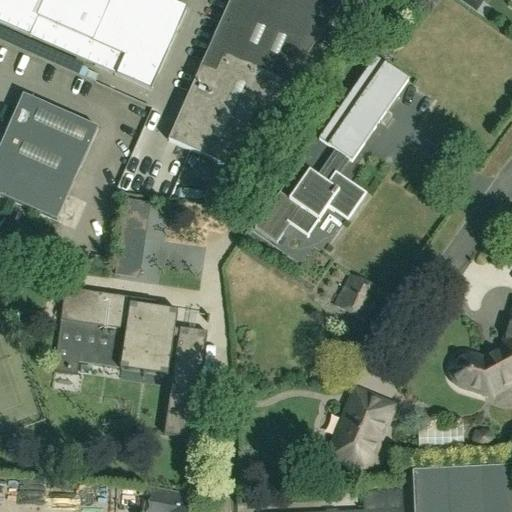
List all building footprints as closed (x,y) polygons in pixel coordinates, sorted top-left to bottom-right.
[(187,9),(167,0),(0,0),(0,24),(151,91),(187,9)] [(265,119),(288,86),(348,0),(230,0),(168,142),(230,169),(254,114),(265,119)] [(484,1),(481,0),(451,0),(475,15),(484,1)] [(339,153),(334,159),(343,165),(348,159),(353,162),(410,80),(377,57),(320,139),(339,153)] [(24,96),(0,148),(0,158),(7,162),(0,180),(0,196),(57,222),(99,129),(24,96)] [(338,173),(343,165),(334,159),(321,178),(311,171),(291,199),(281,192),(255,228),(277,244),(292,223),(299,228),(309,214),(320,221),(329,208),(347,220),(365,193),(338,173)] [(335,306),(366,322),(383,292),(352,275),(335,306)] [(168,377),(173,337),(179,338),(165,435),(191,439),(206,333),(182,330),(175,328),(178,312),(156,308),(157,301),(130,296),(66,288),(61,321),(54,371),(77,374),(79,363),(120,369),(119,370),(168,377)] [(485,358),(473,355),(469,355),(465,355),(462,356),(458,358),(456,361),(453,364),(452,367),(451,371),(452,375),(453,378),(454,382),(457,384),(460,387),(463,388),(493,397),(511,388),(511,316),(502,350),(485,358)] [(366,476),(395,406),(354,389),(325,460),(366,476)] [(459,441),(460,422),(423,421),(422,441),(459,441)] [(511,511),(511,467),(412,472),(413,511),(511,511)] [(197,511),(194,511),(197,498),(149,489),(144,511),(197,511)] [(403,511),(402,491),(363,493),(363,511),(403,511)]
